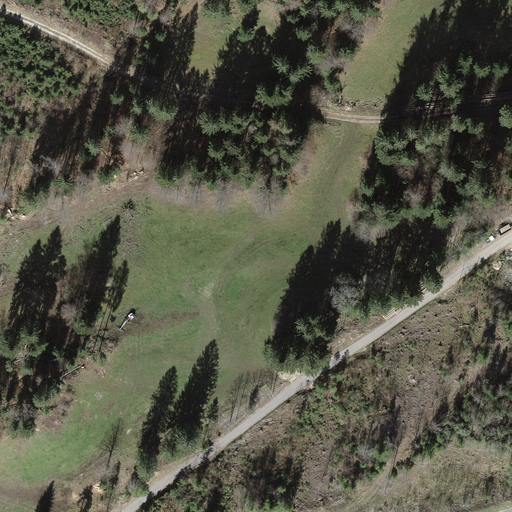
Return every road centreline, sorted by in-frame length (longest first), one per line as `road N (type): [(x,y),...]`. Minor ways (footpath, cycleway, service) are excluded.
road 1 (track): [(511,95),(389,121),(193,95),(0,9)]
road 2 (unclassified): [(126,511),(511,235)]
